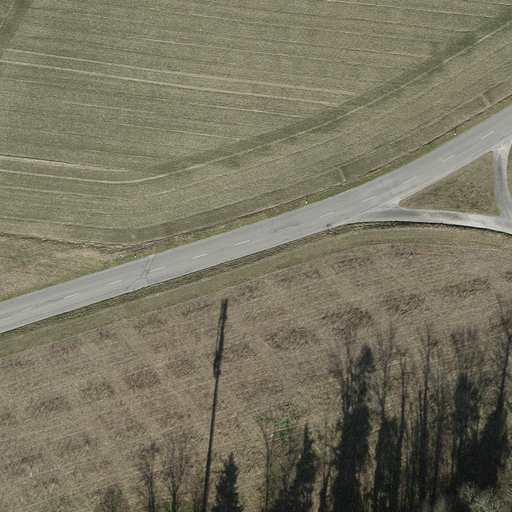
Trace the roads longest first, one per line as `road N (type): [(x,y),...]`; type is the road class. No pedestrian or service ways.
road 1 (unclassified): [(0,324),(388,197),(511,122)]
road 2 (track): [(388,197),(511,224)]
